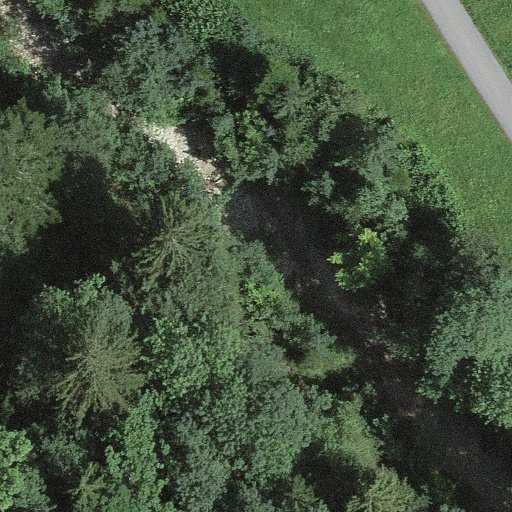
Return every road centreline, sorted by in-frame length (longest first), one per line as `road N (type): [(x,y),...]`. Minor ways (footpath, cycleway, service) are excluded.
road 1 (track): [(0,102),(180,239),(422,511)]
road 2 (unclassified): [(437,0),(511,113)]
